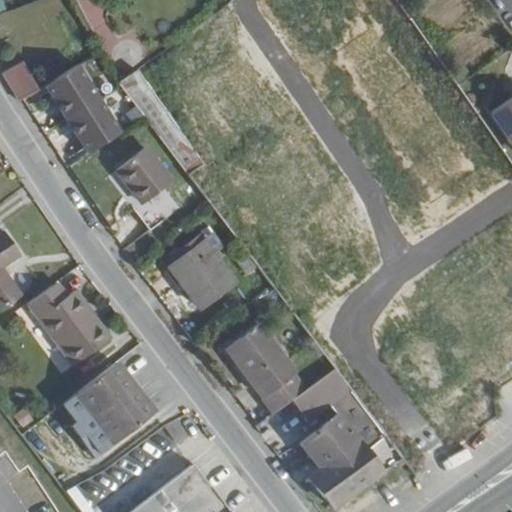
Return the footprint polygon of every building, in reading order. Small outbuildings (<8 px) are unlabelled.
[(259,54),(289,93),(261,53),(259,54)] [(0,76),(0,78),(16,106),(42,91),(43,90),(27,62),(0,76)] [(42,91),(62,126),(96,109),(74,74),(43,90),(42,91)] [(175,176),(190,164),(133,82),(116,93),(118,97),(175,176)] [(511,106),(490,123),(511,153),(511,106)] [(62,126),(83,161),(116,143),(96,109),(62,126)] [(262,252),(337,198),(299,145),(223,198),(262,252)] [(137,157),(109,178),(133,212),(125,218),(141,240),(170,219),(155,197),(162,191),(137,157)] [(181,236),(150,261),(154,266),(154,270),(190,315),(222,290),(181,236)] [(0,320),(15,311),(0,289),(0,280),(14,271),(0,251),(0,320)] [(51,299),(22,320),(66,383),(103,356),(68,308),(60,313),(51,299)] [(216,357),(267,422),(284,410),(299,399),(249,333),(216,357)] [(110,380),(56,419),(94,470),(145,430),(110,380)] [(335,511),(391,470),(388,465),(325,380),(299,399),(284,410),(303,435),(324,419),(331,428),(294,456),(313,483),(302,491),(318,511),(335,511)] [(391,470),(394,474),(401,468),(395,460),(388,465),(391,470)] [(64,491),(79,511),(83,511),(89,508),(72,485),(64,491)] [(206,511),(190,488),(156,511),(206,511)]
